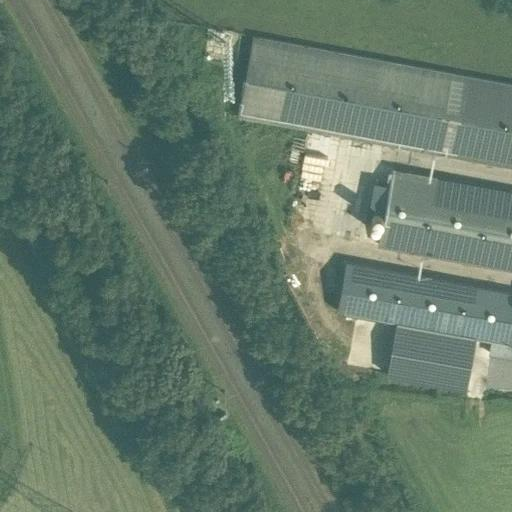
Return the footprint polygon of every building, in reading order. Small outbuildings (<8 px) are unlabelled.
[(511,164),(511,82),(254,34),(239,114),(511,164)] [(362,153),(301,142),(292,191),(323,197),(329,166),(359,172),(362,153)] [(511,267),(511,189),(393,167),(378,243),(511,267)] [(511,341),(511,291),(345,261),(337,309),(511,341)] [(390,369),(394,331),(340,325),(335,363),(390,369)]
